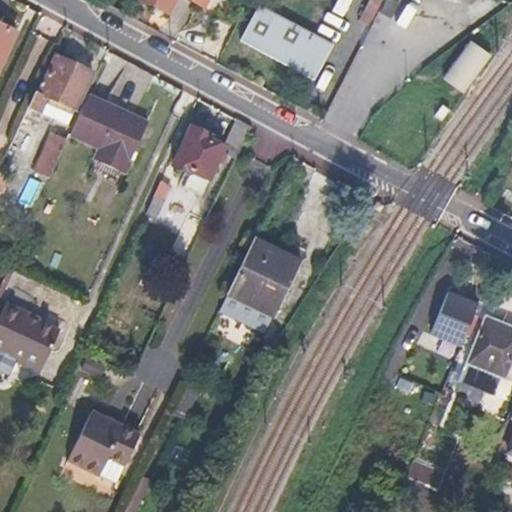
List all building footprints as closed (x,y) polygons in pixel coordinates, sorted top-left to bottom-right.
[(139,0),(169,15),(174,5),(176,0),(190,0),(205,8),(209,0),(139,0)] [(367,0),(357,17),(369,24),(382,0),(367,0)] [(398,7),(389,2),(383,14),(392,18),(398,7)] [(277,62),(314,81),(332,48),(258,8),(239,42),(277,62)] [(0,69),(16,34),(0,26),(0,69)] [(463,92),(491,52),(470,38),(442,77),(463,92)] [(74,66),(56,58),(39,96),(34,94),(28,109),(67,127),(91,74),(74,66)] [(86,99),(68,138),(99,152),(89,176),(117,189),(146,127),(116,113),(86,99)] [(211,141),(190,131),(171,170),(189,179),(182,195),(198,202),(221,157),(234,163),(249,132),(235,124),(228,137),(222,151),(209,145),(211,141)] [(66,142),(53,135),(36,173),(49,179),(66,142)] [(171,190),(158,184),(152,198),(165,204),(171,190)] [(275,245),(251,234),(225,288),(273,311),(299,257),(275,245)] [(447,289),(430,333),(461,345),(478,300),(447,289)] [(32,318),(5,306),(0,315),(0,351),(16,359),(15,362),(39,373),(59,330),(32,318)] [(511,331),(500,327),(481,319),(468,354),(479,359),(475,369),(502,379),(511,353),(511,331)] [(172,413),(187,418),(197,389),(182,384),(172,413)] [(125,430),(113,424),(89,413),(66,462),(98,477),(106,459),(122,467),(138,436),(125,430)]
